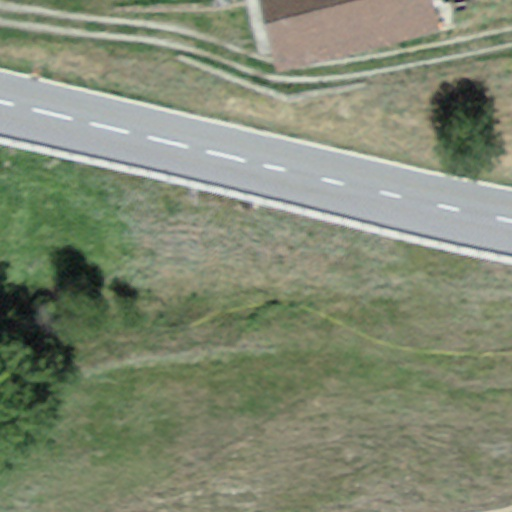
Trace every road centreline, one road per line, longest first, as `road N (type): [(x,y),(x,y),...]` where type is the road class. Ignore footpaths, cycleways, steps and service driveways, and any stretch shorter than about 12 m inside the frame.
road 1 (primary): [(511,220),(0,100)]
road 2 (track): [(0,15),(180,36),(288,76),(489,41)]
